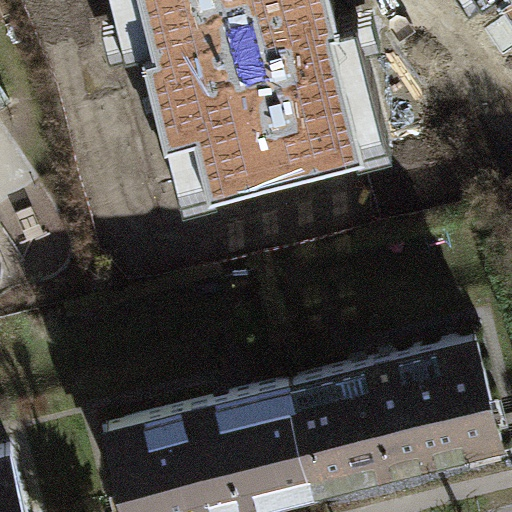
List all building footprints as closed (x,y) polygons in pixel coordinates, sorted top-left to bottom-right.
[(331,0),(105,0),(124,71),(146,65),(186,215),(388,162),(356,38),(342,42),(331,0)] [(511,0),(474,0),(491,23),(505,14),(511,24),(511,0)] [(476,324),(290,370),(317,479),(504,434),(476,324)] [(290,370),(104,416),(127,511),(184,511),(317,479),(290,370)] [(29,511),(11,441),(0,443),(0,511),(29,511)]
